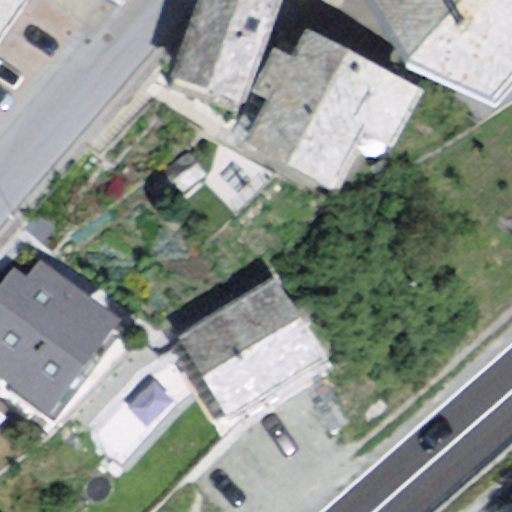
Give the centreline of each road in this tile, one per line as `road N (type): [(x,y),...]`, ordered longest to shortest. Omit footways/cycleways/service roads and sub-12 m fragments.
road 1 (tertiary): [(159,0),(0,192)]
road 2 (secondary): [(511,398),(385,511)]
